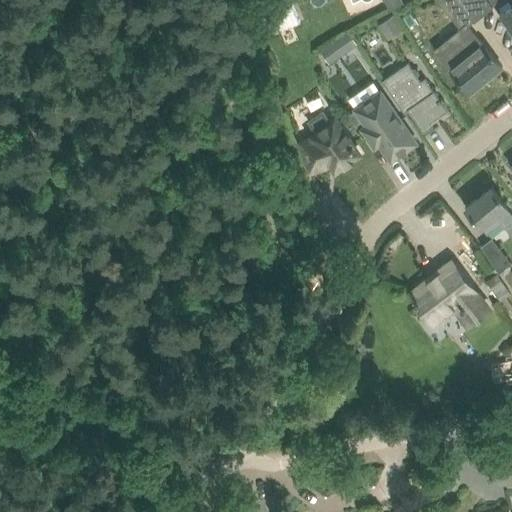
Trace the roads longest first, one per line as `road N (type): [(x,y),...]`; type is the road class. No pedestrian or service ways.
road 1 (unclassified): [(242,455),(372,236),(511,124)]
road 2 (track): [(341,290),(218,90),(215,19),(227,0)]
road 3 (track): [(242,455),(14,334),(0,315)]
road 4 (unclassified): [(511,402),(242,455)]
